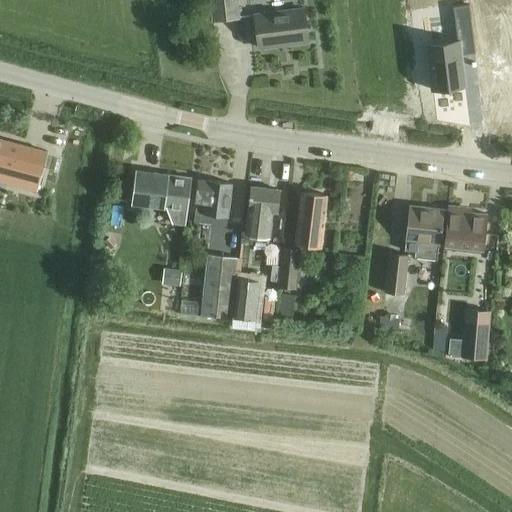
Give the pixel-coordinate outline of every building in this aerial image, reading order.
[(210,0),(213,21),(239,18),(236,0),(210,0)] [(511,57),(511,0),(487,0),(495,60),(511,57)] [(457,41),(427,45),(432,90),(464,86),(460,54),(475,53),(469,4),(453,6),(457,41)] [(303,9),(254,15),(259,48),(307,41),(303,9)] [(0,138),(0,174),(16,178),(14,185),(36,191),(47,151),(0,138)] [(190,177),(136,170),(132,204),(166,208),(172,223),(183,224),(190,179),(190,177)] [(193,221),(226,225),(232,183),(207,180),(207,181),(197,179),(194,201),(200,202),(199,207),(195,207),(193,221)] [(245,234),(257,235),(269,237),(271,212),(277,212),(280,190),(250,186),(245,234)] [(320,247),(326,195),(300,192),(294,244),(320,247)] [(439,244),(443,209),(408,205),(404,239),(405,240),(404,250),(415,251),(414,257),(436,259),(438,243),(439,244)] [(461,207),(447,205),(443,244),(483,249),(487,214),(460,211),(461,207)] [(299,249),(283,247),(279,287),(295,289),(299,249)] [(391,253),(386,293),(404,295),(409,255),(391,253)] [(207,254),(201,315),(230,318),(236,257),(207,254)] [(182,280),(199,282),(201,265),(183,263),(182,280)] [(461,264),(459,286),(481,287),(482,265),(461,264)] [(160,291),(178,293),(180,271),(162,270),(160,291)] [(233,316),(254,319),(258,280),(238,278),(233,316)] [(408,280),(403,304),(419,307),(424,284),(408,280)] [(257,304),(291,312),(294,302),(259,294),(257,304)] [(463,339),(461,357),(468,358),(486,359),(490,311),(470,309),(465,309),(463,339)]
